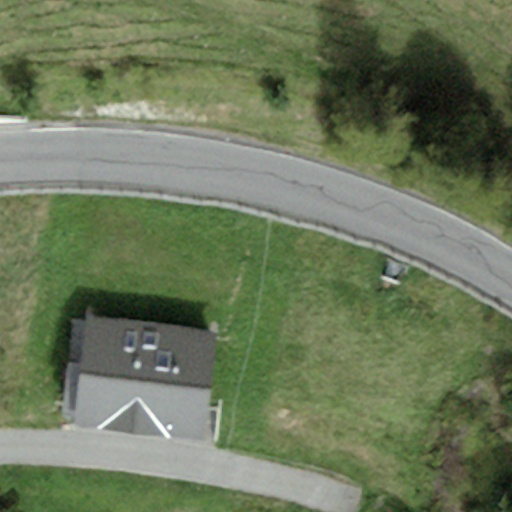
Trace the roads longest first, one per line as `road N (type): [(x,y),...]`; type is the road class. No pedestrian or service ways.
road 1 (tertiary): [(0,156),(86,145),(270,163),(407,219),(511,285)]
road 2 (residential): [(0,445),(189,461),(344,502)]
